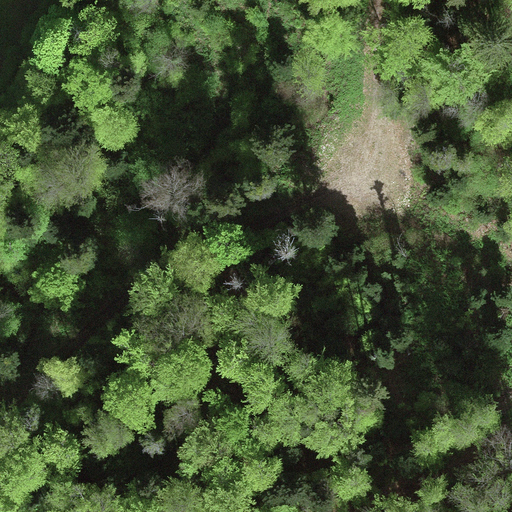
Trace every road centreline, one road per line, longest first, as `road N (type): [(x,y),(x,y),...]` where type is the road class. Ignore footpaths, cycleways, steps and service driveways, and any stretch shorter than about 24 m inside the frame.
road 1 (track): [(0,422),(113,304),(163,269),(340,190),(359,171),(368,152),(382,0)]
road 2 (track): [(511,437),(425,471),(371,511)]
